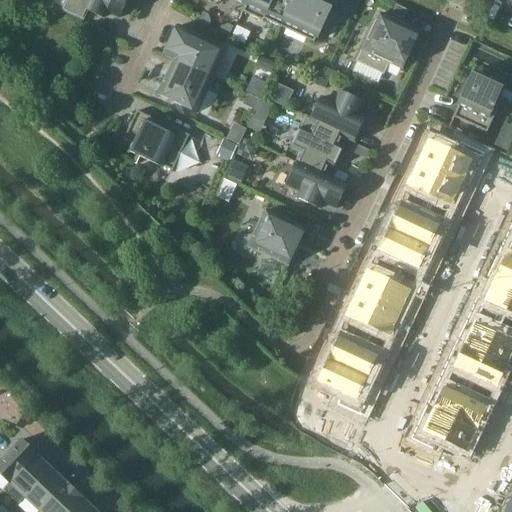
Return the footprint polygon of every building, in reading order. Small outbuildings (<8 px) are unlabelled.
[(67,0),(62,10),(82,20),(86,10),(103,18),(106,13),(119,19),(127,0),(67,0)] [(243,13),(249,0),(232,0),(246,6),(243,12),(243,13)] [(280,27),(292,0),(249,0),(243,13),(263,22),(264,20),(280,27)] [(321,9),(325,0),(292,0),(280,27),(314,43),(328,12),(321,9)] [(396,5),(392,15),(402,20),(407,11),(396,5)] [(208,28),(211,22),(208,15),(202,13),(198,23),(208,28)] [(418,32),(379,14),(357,61),(383,73),(388,62),(401,68),(418,32)] [(228,24),(221,27),(218,33),(228,37),(233,27),(228,24)] [(226,50),(178,27),(164,55),(213,78),(226,50)] [(196,113),(213,78),(164,55),(164,56),(174,60),(158,95),(196,113)] [(260,56),(255,66),(270,73),(275,63),(260,56)] [(471,79),(453,117),(486,133),(498,108),(493,105),(505,80),(483,70),(478,82),(471,79)] [(315,71),(310,84),(326,90),(331,78),(315,71)] [(305,118),(354,141),(364,118),(357,115),(363,103),(339,92),(333,104),(321,98),(310,120),(305,118)] [(137,112),(123,140),(139,147),(136,154),(172,171),(189,136),(137,112)] [(340,136),(353,142),(354,141),(305,118),(291,148),(301,153),(296,163),(346,186),(322,174),(327,165),(333,167),(342,148),(336,146),(340,136)] [(236,121),(217,150),(229,158),(248,128),(236,121)] [(511,127),(505,124),(494,146),(506,152),(511,139),(511,127)] [(238,152),(255,156),(259,140),(242,136),(238,152)] [(430,142),(419,165),(468,188),(484,154),(460,143),(455,154),(430,142)] [(233,163),(228,176),(241,182),(247,169),(233,163)] [(335,209),(346,186),(296,163),(286,186),(298,192),(296,198),(320,209),(322,203),(335,209)] [(419,165),(409,187),(434,199),(429,209),(453,220),(468,188),(419,165)] [(223,179),(215,197),(228,203),(236,185),(223,179)] [(399,208),(389,230),(438,253),(453,220),(429,209),(425,220),(399,208)] [(304,229),(295,225),(265,211),(248,247),(287,265),(304,229)] [(511,224),(503,244),(511,248),(511,224)] [(389,230),(378,252),(404,264),(399,274),(422,285),(438,253),(389,230)] [(488,276),(487,277),(496,281),(496,280),(511,287),(511,248),(503,244),(488,276)] [(368,273),(358,295),(407,318),(422,285),(399,274),(394,285),(368,273)] [(478,297),(472,309),(496,320),(501,310),(511,314),(511,287),(496,280),(496,281),(487,301),(478,297)] [(358,295),(348,317),(373,329),(368,339),(392,350),(407,318),(358,295)] [(472,309),(457,341),(506,364),(511,351),(511,340),(491,330),(496,320),(472,309)] [(338,338),(327,360),(376,383),(392,350),(368,339),(363,350),(338,338)] [(457,341),(442,374),(465,385),(470,375),(495,387),(506,364),(457,341)] [(327,360),(317,382),(342,394),(337,405),(361,416),(376,383),(327,360)] [(442,374),(426,407),(475,430),(486,408),(460,396),(465,385),(442,374)] [(426,407),(410,440),(434,451),(439,440),(465,452),(475,430),(426,407)] [(20,441),(0,462),(0,473),(11,484),(36,457),(20,441)] [(11,484),(4,491),(19,505),(25,498),(51,471),(36,457),(11,484)] [(51,471),(25,498),(40,511),(66,485),(51,471)] [(66,485),(40,511),(69,511),(82,499),(66,485)] [(94,511),(82,499),(69,511),(94,511)]
